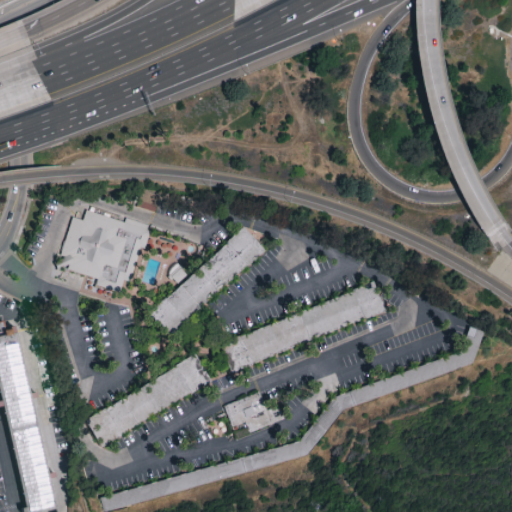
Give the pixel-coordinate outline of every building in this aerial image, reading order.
[(72,215),(61,254),(63,254),(61,262),(70,265),(68,269),(98,277),(96,284),(121,291),(124,278),(131,280),(140,245),(145,246),(151,224),(126,217),(126,220),(86,209),(83,218),(72,215)] [(146,312),(168,336),(263,249),(241,225),(146,312)] [(229,371),(382,308),(371,280),(217,343),(229,371)] [(1,318),(0,318),(0,403),(24,511),(33,511),(54,507),(15,332),(5,334),(1,318)] [(380,377),(375,393),(372,383),(357,387),(360,398),(474,365),(484,330),(470,326),(462,353),(380,377)] [(83,420),(99,446),(209,380),(193,353),(83,420)] [(257,390),(222,405),(231,426),(243,421),(248,432),(282,418),(277,407),(266,412),(257,390)] [(100,494),(104,509),(266,467),(264,461),(259,462),(257,454),(100,494)]
